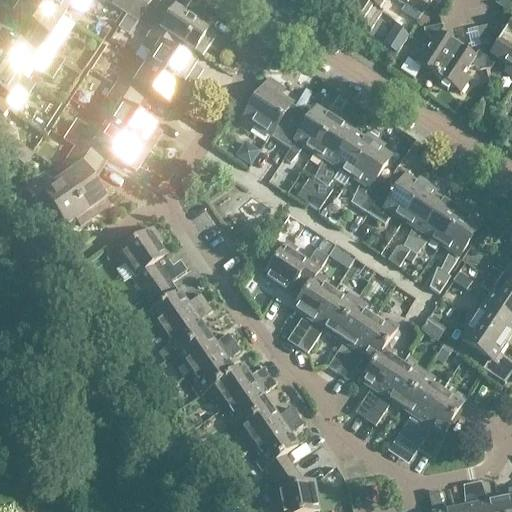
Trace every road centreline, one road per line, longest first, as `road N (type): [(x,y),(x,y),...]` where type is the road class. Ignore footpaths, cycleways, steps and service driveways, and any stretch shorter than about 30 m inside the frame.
road 1 (residential): [(166,202),(345,445),(413,487)]
road 2 (residential): [(511,177),(274,9)]
road 3 (residential): [(414,284),(196,146)]
road 4 (residential): [(196,146),(274,9)]
road 5 (residential): [(413,487),(468,475),(491,456),(511,419)]
